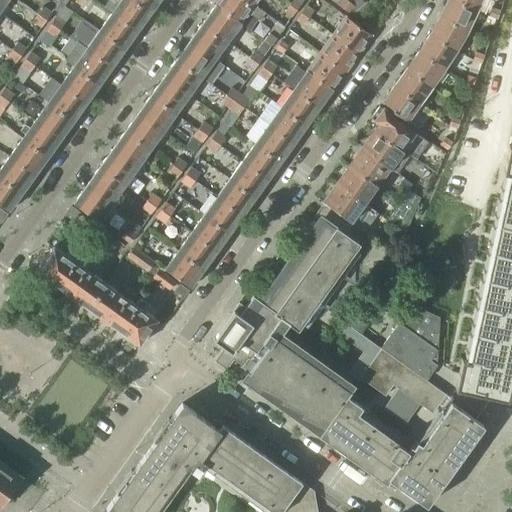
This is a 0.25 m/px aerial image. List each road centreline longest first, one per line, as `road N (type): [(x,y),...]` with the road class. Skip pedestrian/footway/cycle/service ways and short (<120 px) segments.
road 1 (residential): [(419,0),(172,357)]
road 2 (residential): [(0,275),(192,0)]
road 3 (residential): [(388,511),(172,357)]
road 4 (residential): [(172,357),(158,393),(70,511)]
